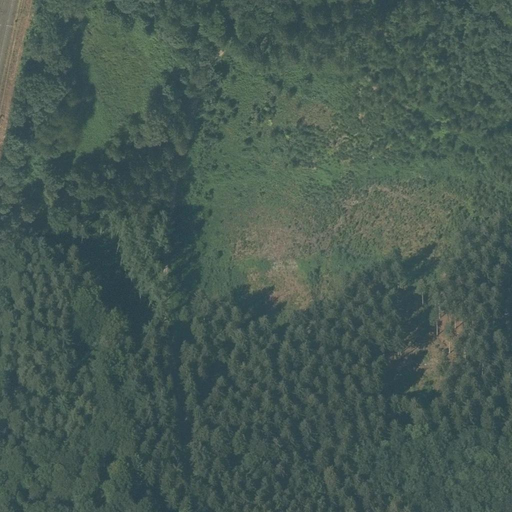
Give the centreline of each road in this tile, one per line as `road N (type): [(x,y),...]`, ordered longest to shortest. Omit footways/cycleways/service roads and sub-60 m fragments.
road 1 (track): [(165,257),(183,148),(211,65),(257,18),(308,0)]
road 2 (track): [(197,511),(165,332),(165,257)]
